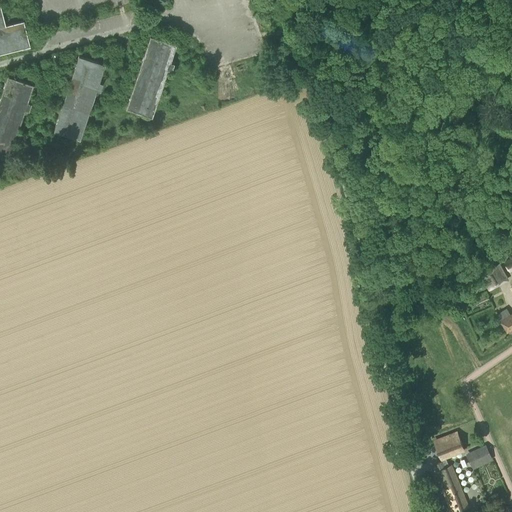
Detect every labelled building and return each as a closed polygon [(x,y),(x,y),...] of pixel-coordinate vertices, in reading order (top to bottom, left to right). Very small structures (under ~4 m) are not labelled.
[(0,0),(0,52),(21,47),(21,51),(30,49),(29,45),(30,45),(23,19),(5,24),(0,3),(0,0)] [(125,108),(152,117),(167,69),(171,71),(174,63),(170,61),(176,44),(150,35),(125,108)] [(53,131),(80,139),(96,89),(100,91),(102,83),(99,81),(104,64),(78,55),(53,131)] [(0,95),(0,156),(8,159),(25,109),(28,111),(31,103),(27,102),(33,84),(7,75),(0,95)] [(482,274),(489,286),(501,280),(502,282),(507,279),(499,265),(482,274)] [(490,288),(502,282),(501,280),(489,286),(490,288)] [(441,293),(444,301),(453,298),(449,289),(441,293)] [(497,315),(503,323),(511,317),(511,316),(507,309),(497,315)] [(511,329),(511,317),(503,323),(508,331),(511,329)] [(445,468),(450,465),(446,456),(464,449),(457,434),(435,442),(445,468)] [(468,455),(474,467),(492,458),(486,447),(468,455)] [(450,465),(445,468),(437,471),(453,511),(457,511),(467,508),(450,465)]
